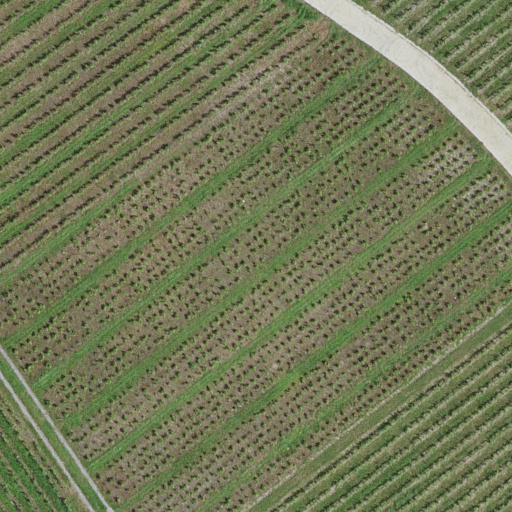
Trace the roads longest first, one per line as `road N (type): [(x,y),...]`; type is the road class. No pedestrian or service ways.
road 1 (track): [(327,0),(452,91),(511,155)]
road 2 (track): [(100,511),(0,371)]
